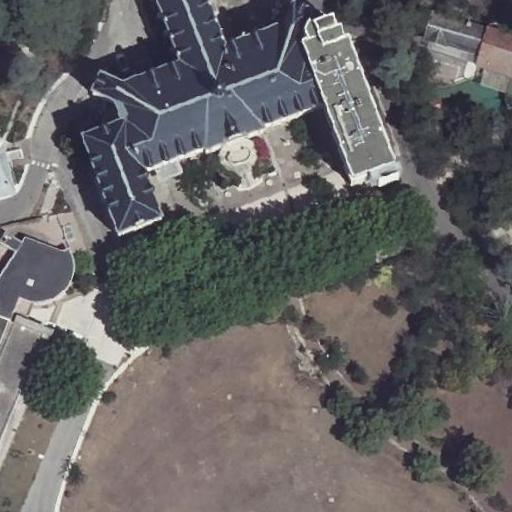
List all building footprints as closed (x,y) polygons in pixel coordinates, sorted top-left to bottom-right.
[(150,0),(151,2),(156,1),(161,15),(157,17),(159,21),(163,19),(168,33),(164,35),(165,39),(170,37),(174,50),(170,52),(171,56),(176,55),(180,67),(123,88),(101,79),(94,97),(115,107),(122,127),(111,131),(92,138),(84,141),(86,146),(75,150),(79,162),(90,158),(119,239),(163,223),(145,176),(164,169),(206,152),(207,156),(224,150),(245,142),(263,135),(262,132),(322,109),(351,186),(394,171),(347,43),(339,46),(319,54),(309,58),(302,38),(312,16),(294,8),(284,29),(226,51),(221,38),(225,36),(224,32),(220,34),(214,20),(218,19),(217,15),(213,17),(208,3),(212,1),(211,0),(150,0)] [(435,16),(427,40),(480,57),(476,67),(511,79),(511,37),(490,30),(493,22),(460,10),(456,22),(435,16)] [(312,35),(302,38),(309,58),(319,54),(317,47),(312,35)] [(122,127),(115,107),(104,112),(109,125),(111,131),(122,127)] [(67,258),(27,239),(24,244),(7,233),(1,243),(18,254),(0,281),(0,449),(43,347),(46,339),(11,324),(16,313),(26,318),(33,301),(40,300),(43,300),(45,299),(48,298),(51,297),(53,296),(56,294),(58,293),(63,289),(66,285),(68,282),(69,280),(70,276),(71,273),(71,270),(71,267),(70,264),(70,261),(68,258),(67,258)]
